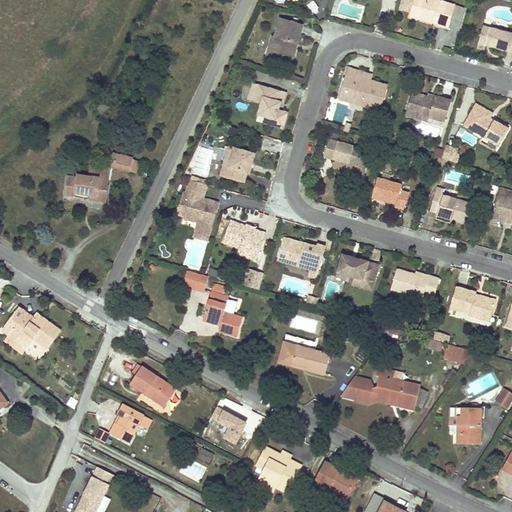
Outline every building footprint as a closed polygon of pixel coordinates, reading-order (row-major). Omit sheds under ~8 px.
[(453,7),(425,0),(411,0),(408,13),(419,16),(418,22),(447,30),(453,7)] [(419,16),(408,13),(407,19),(418,22),(419,16)] [(293,46),(299,25),(275,18),(271,37),(268,36),(265,47),(272,50),(268,62),(284,66),(289,45),(293,46)] [(511,34),(482,26),(477,44),(511,53),(511,34)] [(289,45),(284,66),(287,67),(293,46),(289,45)] [(272,50),(265,47),(262,60),(268,62),(272,50)] [(345,70),(336,100),(348,103),(350,96),(379,104),(384,85),(370,81),(355,77),(356,73),(345,70)] [(355,77),(370,81),(371,77),(356,73),(355,77)] [(286,93),(253,83),(248,98),(262,102),(258,114),(265,116),(275,118),(273,127),(282,129),(287,113),(279,110),(281,101),(284,102),(286,93)] [(426,99),(410,95),(405,112),(429,118),(443,122),(449,103),(427,97),(426,99)] [(350,96),(348,103),(377,111),(379,104),(350,96)] [(490,116),(474,107),(462,126),(497,147),(507,130),(489,119),(490,116)] [(405,112),(404,117),(428,124),(429,118),(405,112)] [(275,118),(265,116),(263,124),(273,127),(275,118)] [(326,141),(321,158),(347,166),(344,176),(358,180),(365,152),(326,141)] [(442,158),(455,162),(459,151),(446,146),(442,158)] [(227,168),(233,148),(227,147),(222,167),(227,168)] [(253,154),(233,148),(227,168),(222,167),(219,177),(243,183),(245,174),(248,175),(253,154)] [(132,154),(112,151),(110,163),(131,166),(132,154)] [(214,162),(211,171),(218,172),(220,163),(214,162)] [(105,202),(110,168),(89,165),(87,174),(76,173),(76,175),(68,174),(65,195),(74,196),(75,191),(88,193),(87,198),(105,202)] [(203,197),(207,183),(190,179),(185,195),(183,195),(180,206),(188,209),(187,215),(199,219),(195,236),(207,239),(217,201),(203,197)] [(400,186),(377,179),(371,199),(394,205),(393,208),(402,210),(406,194),(399,191),(400,186)] [(511,190),(500,187),(497,197),(511,201),(511,190)] [(443,192),(437,190),(431,211),(437,213),(436,217),(465,225),(471,204),(442,196),(443,192)] [(511,201),(497,197),(491,219),(511,224),(511,201)] [(188,209),(180,206),(178,212),(187,215),(188,209)] [(258,253),(265,232),(229,220),(222,241),(239,247),(258,253)] [(315,250),(282,241),(276,261),(278,261),(295,266),(298,267),(309,270),(315,272),(318,273),(325,249),(316,246),(315,250)] [(256,259),(258,253),(239,247),(237,253),(256,259)] [(379,267),(340,256),(335,275),(352,281),(373,287),(379,267)] [(242,285),(259,290),(264,273),(247,268),(242,285)] [(201,274),(187,270),(183,284),(200,289),(204,274),(201,274)] [(307,277),(315,279),(318,273),(315,272),(309,270),(307,277)] [(414,277),(397,272),(392,289),(422,298),(423,296),(432,298),(437,281),(415,275),(414,277)] [(350,288),(371,293),(373,287),(352,281),(350,288)] [(211,286),(209,294),(223,298),(225,290),(211,286)] [(476,293),(456,287),(450,309),(470,314),(470,317),(479,320),(481,314),(491,317),(496,301),(476,295),(476,293)] [(223,298),(209,294),(200,323),(219,328),(218,333),(235,338),(241,319),(223,314),(228,300),(223,298)] [(32,336),(40,341),(47,347),(59,330),(34,311),(30,316),(17,307),(1,329),(7,334),(25,347),(32,336)] [(481,314),(479,320),(490,322),(491,317),(481,314)] [(433,329),(430,338),(448,344),(451,335),(433,329)] [(5,337),(22,350),(25,347),(7,334),(5,337)] [(458,371),(471,351),(450,344),(440,359),(458,371)] [(330,355),(296,346),(291,366),(325,375),(330,355)] [(136,373),(142,364),(136,361),(130,369),(136,373)] [(164,404),(175,386),(142,364),(136,373),(130,382),(164,404)] [(370,381),(352,377),(341,395),(363,400),(369,402),(377,398),(382,396),(396,400),(395,405),(414,410),(420,386),(402,382),(402,385),(392,383),(394,372),(376,367),(374,376),(384,378),(382,384),(373,388),(370,381)] [(24,396),(30,386),(23,381),(17,391),(24,396)] [(511,393),(508,391),(499,404),(509,410),(511,404),(511,393)] [(369,402),(363,400),(362,403),(372,405),(380,402),(395,405),(396,400),(382,396),(377,398),(369,402)] [(130,442),(140,423),(150,428),(153,421),(144,416),(122,405),(119,412),(123,415),(121,420),(118,424),(116,423),(112,431),(130,442)] [(218,408),(212,419),(219,423),(229,429),(224,440),(237,446),(248,425),(224,412),(225,411),(218,408)] [(481,444),(483,409),(458,408),(458,416),(460,416),(459,431),(459,443),(481,444)] [(99,425),(93,437),(104,443),(110,432),(99,425)] [(511,439),(501,433),(498,439),(511,447),(511,439)] [(202,459),(206,452),(193,445),(189,452),(202,459)] [(246,451),(240,448),(235,454),(242,458),(246,451)] [(282,456),(267,448),(259,463),(267,467),(261,479),(264,480),(274,485),(286,492),(300,466),(288,459),(286,463),(280,460),(282,456)] [(209,463),(213,455),(206,452),(202,459),(209,463)] [(288,459),(290,456),(283,452),(282,456),(280,460),(286,463),(288,459)] [(328,491),(338,496),(348,501),(359,479),(324,461),(314,481),(329,489),(328,491)] [(94,511),(112,475),(95,466),(73,509),(78,511),(82,511),(85,507),(94,511)] [(264,480),(260,489),(269,494),(274,485),(264,480)] [(403,511),(392,506),(394,503),(387,499),(381,510),(368,504),(363,511),(403,511)]
